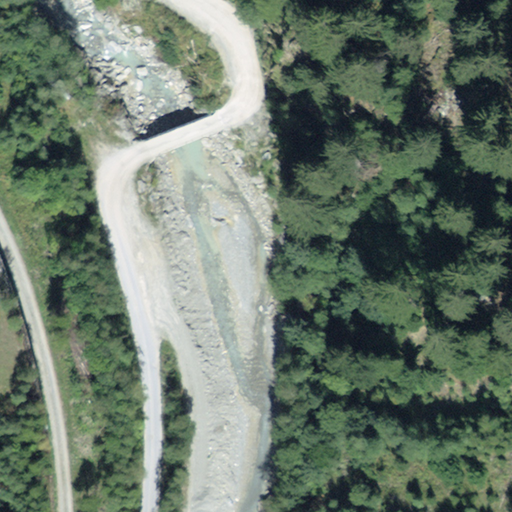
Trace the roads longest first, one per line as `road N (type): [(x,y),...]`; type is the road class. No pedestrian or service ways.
road 1 (track): [(194,0),(240,46),(243,103),(129,154),(112,178),(143,325),(153,436),(148,511)]
road 2 (track): [(0,240),(38,329),(60,511)]
